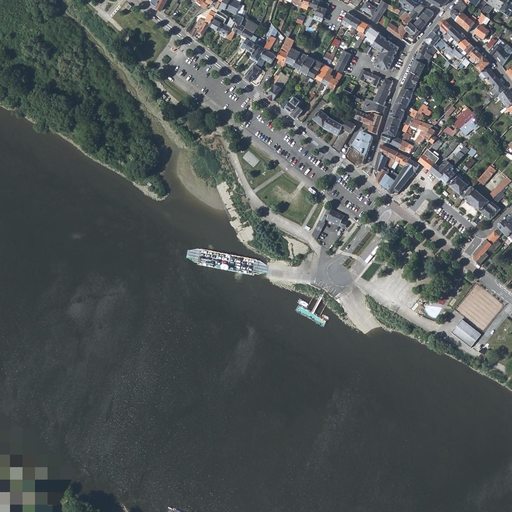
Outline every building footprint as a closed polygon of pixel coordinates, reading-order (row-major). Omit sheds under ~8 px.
[(159,0),(156,7),(162,11),(167,0),(159,0)] [(216,7),(215,8),(218,10),(223,2),(223,0),(219,0),(219,1),(218,0),(198,0),(203,4),(202,5),(205,7),(206,7),(207,6),(210,3),(216,7)] [(222,7),(227,9),(231,0),(223,0),(223,2),(218,10),(220,11),(222,7)] [(232,11),(236,13),(239,8),(241,1),(237,0),(232,0),(231,4),(235,6),(232,11)] [(379,5),(386,9),(387,8),(389,4),(381,0),(381,2),(379,5)] [(415,0),(414,0),(401,0),(396,8),(401,10),(405,12),(407,11),(410,13),(412,11),(414,8),(417,5),(418,2),(415,0)] [(468,7),(471,2),(468,0),(462,0),(459,4),(451,12),(452,16),(457,20),(462,14),(465,10),(468,7)] [(494,7),(500,11),(507,0),(490,0),(490,1),(488,3),(485,7),(482,11),(483,13),(484,14),(486,16),(494,7)] [(511,0),(507,0),(500,11),(501,12),(499,13),(501,14),(502,13),(509,18),(511,13),(511,0)] [(324,2),(321,1),(319,5),(317,8),(315,14),(313,17),(313,18),(322,21),(324,17),(327,8),(322,7),(324,2)] [(362,8),(373,15),(377,8),(367,1),(362,8)] [(414,8),(412,11),(410,13),(409,14),(413,17),(415,19),(425,6),(419,3),(418,2),(417,5),(414,8)] [(383,15),(386,9),(379,5),(377,8),(373,15),(372,18),(378,22),(379,22),(383,15)] [(393,6),(391,10),(398,14),(399,13),(402,16),(401,18),(404,20),(407,23),(410,21),(413,17),(409,14),(410,13),(407,11),(405,12),(401,10),(396,8),(393,6)] [(207,17),(205,22),(210,24),(214,16),(218,10),(215,8),(213,7),(202,14),(207,17)] [(236,32),(242,35),(242,34),(243,31),(245,25),(248,18),(245,17),(242,25),(241,24),(244,17),(241,16),(244,10),(239,8),(236,13),(234,19),(236,20),(238,21),(236,26),(234,25),(228,35),(227,37),(231,40),(236,32)] [(427,8),(420,17),(427,23),(434,14),(434,12),(427,8)] [(209,25),(220,31),(224,23),(221,21),(224,13),(220,11),(218,10),(214,16),(210,24),(209,25)] [(344,18),(343,20),(342,23),(345,24),(348,27),(349,26),(350,24),(354,16),(347,12),(344,18)] [(468,19),(462,14),(457,20),(456,21),(462,26),(468,19)] [(390,19),(383,15),(379,22),(387,28),(390,19)] [(351,29),(352,29),(356,31),(357,29),(361,20),(354,16),(350,24),(349,26),(350,26),(351,24),(353,25),(351,29)] [(473,16),(468,19),(462,26),(468,32),(475,23),(474,22),(476,18),(473,16)] [(227,35),(228,35),(234,25),(236,20),(234,19),(232,17),(228,25),(224,23),(220,31),(227,35)] [(415,23),(422,28),(427,23),(420,17),(415,23)] [(486,22),(489,18),(487,17),(483,23),(475,34),(483,40),(490,32),(483,27),(486,22)] [(260,25),(248,18),(245,25),(243,31),(242,34),(242,35),(247,38),(250,40),(255,33),(260,25)] [(198,32),(203,36),(204,34),(206,32),(209,25),(210,24),(205,22),(199,19),(191,34),(194,37),(198,30),(199,31),(198,32)] [(453,43),(457,46),(458,45),(464,38),(456,30),(444,19),(440,25),(444,29),(443,30),(447,34),(445,37),(443,35),(441,38),(445,41),(446,40),(448,41),(451,37),(455,41),(453,43)] [(364,33),(368,24),(364,22),(361,20),(357,29),(361,32),(364,33)] [(407,30),(416,37),(421,30),(411,22),(406,27),(405,28),(407,30)] [(399,27),(390,23),(388,28),(402,39),(405,36),(403,35),(405,33),(407,30),(405,28),(406,27),(403,24),(399,27)] [(359,36),(360,37),(364,39),(365,38),(367,35),(372,26),(368,24),(364,33),(361,32),(359,36)] [(434,31),(441,38),(443,35),(445,37),(447,34),(443,30),(444,29),(440,25),(434,31)] [(265,48),(266,49),(270,51),(277,38),(275,37),(278,31),(275,26),(270,36),(265,48)] [(367,35),(375,40),(379,34),(380,32),(372,26),(367,35)] [(286,30),(284,34),(287,37),(289,39),(289,36),(293,28),(289,27),(288,31),(286,30)] [(461,60),(464,57),(463,56),(461,54),(458,52),(455,49),(453,50),(445,41),(441,38),(434,31),(425,41),(430,45),(431,43),(436,48),(437,49),(439,47),(442,50),(445,47),(451,53),(452,53),(461,60)] [(246,48),(254,53),(256,50),(258,47),(260,43),(261,40),(257,38),(259,35),(255,33),(250,40),(251,41),(246,48)] [(414,39),(405,33),(403,35),(405,36),(402,39),(410,44),(413,44),(414,39)] [(380,51),(375,63),(376,64),(375,65),(387,71),(388,69),(389,70),(395,56),(394,55),(395,52),(396,53),(399,47),(388,40),(388,41),(386,40),(386,39),(379,34),(375,40),(373,44),(373,45),(380,51)] [(365,38),(373,44),(375,40),(367,35),(365,38)] [(296,40),(289,36),(289,39),(287,37),(285,43),(293,47),(296,40)] [(241,48),(245,50),(246,48),(251,41),(250,40),(247,38),(241,48)] [(341,40),(336,38),(332,43),(338,46),(341,40)] [(458,45),(461,48),(464,51),(465,52),(471,45),(464,38),(458,45)] [(486,46),(490,49),(496,42),(493,39),(486,46)] [(432,56),(436,48),(431,43),(430,45),(425,41),(424,42),(419,53),(426,58),(430,61),(432,57),(432,56)] [(492,52),(490,53),(494,57),(501,48),(500,46),(501,45),(503,47),(505,44),(503,42),(502,43),(500,41),(497,46),(495,48),(493,47),(490,50),(492,52)] [(252,56),(259,61),(266,49),(265,48),(260,46),(262,43),(260,43),(258,47),(256,50),(254,53),(252,56)] [(511,52),(511,48),(506,43),(505,44),(503,47),(501,45),(500,46),(501,48),(494,57),(495,58),(498,61),(502,67),(506,61),(507,61),(509,57),(511,52)] [(279,63),(284,65),(286,61),(291,53),(290,53),(292,48),(284,44),(278,57),(280,58),(278,63),(279,63)] [(366,44),(362,51),(368,54),(371,47),(366,44)] [(466,53),(470,56),(476,49),(471,45),(465,52),(464,51),(461,54),(463,56),(466,53)] [(292,64),(291,68),(293,69),(294,67),(295,65),(301,52),(294,48),(292,48),(290,53),(291,53),(286,61),(292,64)] [(270,51),(266,49),(259,61),(257,63),(256,64),(258,66),(260,68),(263,63),(265,59),(272,63),(276,55),(270,51)] [(470,56),(479,65),(484,57),(476,49),(470,56)] [(351,54),(344,50),(336,67),(343,71),(351,54)] [(296,66),(301,70),(307,59),(308,56),(301,52),(295,65),(294,67),(295,68),(296,66)] [(423,65),(426,58),(419,53),(415,61),(423,65)] [(301,70),(308,74),(316,59),(312,58),(308,56),(307,59),(301,70)] [(323,61),(330,64),(332,60),(328,58),(325,56),(322,60),(323,61)] [(476,68),(482,73),(491,63),(484,57),(479,65),(476,68)] [(467,67),(470,63),(467,60),(465,58),(462,63),(467,67)] [(315,78),(323,63),(319,61),(316,59),(308,74),(309,75),(315,78)] [(421,78),(426,66),(423,65),(415,61),(410,72),(421,78)] [(315,78),(322,82),(330,67),(323,63),(315,78)] [(494,95),(496,97),(500,93),(507,86),(505,84),(504,85),(501,82),(492,71),(492,70),(493,71),(495,69),(491,63),(482,73),(480,75),(482,77),(484,75),(491,83),(498,92),(494,95)] [(251,82),(261,69),(260,68),(258,66),(256,64),(245,78),(251,82)] [(325,83),(328,85),(333,77),(330,75),(331,74),(334,69),(330,67),(322,82),(317,91),(318,92),(319,91),(320,91),(325,83)] [(368,73),(368,72),(362,69),(360,72),(367,75),(365,79),(373,82),(371,85),(377,87),(380,81),(382,83),(383,80),(381,79),(381,78),(372,74),(371,74),(368,73)] [(273,82),(275,83),(281,72),(281,71),(280,70),(279,71),(278,71),(273,82)] [(286,75),(281,72),(275,83),(268,96),(274,100),(283,87),(288,81),(290,75),(287,73),(286,75)] [(359,79),(364,81),(365,79),(367,75),(360,72),(357,78),(358,79),(359,79)] [(414,93),(421,78),(410,72),(407,80),(403,89),(414,93)] [(328,85),(335,89),(343,75),(341,74),(339,73),(337,77),(334,75),(333,77),(328,85)] [(389,92),(392,86),(393,82),(392,82),(386,79),(385,81),(384,84),(382,88),(380,87),(374,102),(384,106),(386,102),(384,101),(386,98),(387,95),(389,96),(390,92),(389,92)] [(348,85),(345,90),(350,93),(352,94),(353,93),(354,90),(357,84),(354,82),(353,85),(349,83),(348,85)] [(500,97),(508,108),(511,105),(511,92),(509,88),(507,86),(500,93),(502,95),(500,97)] [(409,104),(414,93),(403,89),(399,98),(396,103),(408,107),(412,109),(413,110),(415,111),(415,109),(412,106),(409,104)] [(301,101),(295,96),(293,98),(290,102),(285,109),(291,114),(298,105),(301,101)] [(287,99),(281,106),(285,109),(290,102),(287,99)] [(374,112),(375,112),(383,115),(386,107),(384,106),(374,102),(367,99),(366,103),(364,108),(363,111),(367,112),(374,112)] [(411,111),(412,109),(408,107),(396,103),(393,109),(405,114),(407,109),(410,110),(411,111)] [(428,107),(424,104),(418,113),(414,119),(413,119),(410,126),(412,127),(419,129),(420,127),(422,123),(422,122),(421,121),(422,119),(420,119),(421,117),(421,114),(422,113),(425,114),(428,107)] [(303,110),(298,105),(291,114),(296,119),(303,110)] [(456,109),(453,106),(445,114),(448,117),(456,109)] [(458,122),(462,127),(475,115),(468,108),(462,114),(463,114),(458,119),(459,121),(458,122)] [(356,120),(360,111),(355,109),(354,109),(351,115),(354,116),(353,118),(356,120)] [(403,119),(405,114),(393,109),(390,116),(400,120),(402,121),(404,123),(405,124),(410,126),(413,119),(409,117),(409,116),(406,121),(403,119)] [(413,110),(409,117),(413,119),(414,119),(418,113),(415,111),(413,110)] [(314,120),(324,129),(329,119),(330,117),(321,111),(314,120)] [(360,111),(356,120),(362,123),(363,123),(367,115),(360,111)] [(370,114),(368,115),(367,115),(363,123),(371,126),(372,126),(377,115),(374,114),(372,113),(370,113),(370,114)] [(377,115),(372,126),(376,128),(378,129),(382,117),(377,115)] [(400,127),(402,121),(400,120),(390,116),(387,125),(399,129),(402,130),(403,128),(400,127)] [(324,129),(338,137),(344,127),(329,119),(324,129)] [(431,125),(422,122),(422,123),(420,127),(419,129),(419,130),(423,131),(422,134),(425,135),(426,132),(429,133),(432,128),(434,126),(437,122),(435,120),(431,125)] [(349,136),(350,136),(356,126),(351,123),(347,121),(344,127),(338,137),(333,147),(337,150),(341,150),(349,136)] [(397,135),(399,129),(387,125),(385,134),(394,137),(399,138),(399,136),(397,135)] [(376,128),(372,126),(371,126),(369,132),(377,135),(378,129),(376,128)] [(425,138),(429,141),(436,132),(438,130),(434,126),(432,128),(429,133),(425,138)] [(411,135),(410,134),(411,131),(410,131),(411,129),(409,127),(407,132),(403,140),(407,142),(411,135)] [(457,132),(448,127),(444,132),(452,136),(457,132)] [(361,132),(357,139),(353,146),(361,153),(366,157),(370,147),(373,139),(373,138),(372,136),(361,132)] [(429,141),(433,144),(438,138),(436,137),(438,134),(436,132),(429,141)] [(391,144),(394,137),(385,134),(383,139),(384,140),(391,144)] [(420,135),(416,141),(421,145),(425,138),(420,135)] [(446,139),(441,135),(438,138),(433,144),(429,149),(434,153),(435,151),(436,151),(446,139)] [(399,138),(394,137),(391,144),(395,147),(399,149),(403,140),(401,139),(399,138)] [(456,147),(460,142),(455,138),(445,153),(442,157),(444,159),(451,152),(456,147)] [(415,147),(407,142),(403,140),(399,149),(406,153),(407,152),(410,154),(415,147)] [(441,168),(437,164),(431,171),(442,180),(454,167),(461,159),(470,149),(472,147),(473,147),(471,145),(468,149),(466,147),(468,145),(465,142),(463,145),(465,146),(460,152),(450,163),(448,161),(441,168)] [(354,165),(361,153),(353,146),(347,157),(347,159),(354,165)] [(399,153),(382,146),(380,153),(395,161),(399,153)] [(434,155),(428,151),(420,162),(431,171),(437,164),(440,159),(438,158),(440,155),(436,152),(434,155)] [(389,170),(395,161),(380,153),(380,152),(376,165),(374,174),(376,178),(378,184),(380,185),(386,175),(389,170)] [(357,167),(364,165),(366,157),(361,153),(354,165),(357,167)] [(399,163),(406,167),(410,160),(411,159),(407,157),(399,153),(395,161),(389,170),(393,172),(399,163)] [(465,165),(469,168),(475,161),(472,158),(465,165)] [(399,193),(415,173),(420,165),(410,160),(406,167),(396,182),(389,192),(392,195),(398,194),(399,193)] [(469,168),(465,165),(459,171),(447,185),(464,198),(472,189),(458,176),(466,167),(468,169),(469,168)] [(496,170),(491,166),(485,174),(480,180),(479,181),(484,185),(496,170)] [(459,171),(454,167),(442,180),(447,185),(459,171)] [(396,182),(386,175),(380,185),(389,192),(396,182)] [(470,183),(474,186),(479,181),(480,180),(476,176),(470,183)] [(486,198),(473,188),(472,189),(464,198),(472,205),(481,212),(492,201),(494,199),(498,195),(501,192),(508,185),(511,181),(507,177),(486,198)] [(492,201),(481,212),(491,221),(501,210),(496,205),(492,201)] [(326,208),(312,236),(317,240),(326,223),(324,222),(326,218),(327,219),(327,220),(342,227),(345,221),(343,220),(346,216),(332,209),(332,211),(326,208)] [(501,230),(505,225),(507,223),(505,221),(498,227),(499,229),(501,230)] [(496,232),(494,231),(492,234),(488,238),(486,240),(492,245),(497,240),(503,233),(510,226),(507,223),(505,225),(501,230),(499,229),(496,232)] [(511,224),(511,225),(510,226),(503,233),(508,239),(509,238),(511,235),(511,224)] [(477,262),(492,245),(486,240),(480,247),(473,255),(474,260),(475,261),(477,262)] [(501,244),(497,240),(492,245),(477,262),(480,265),(489,256),(487,254),(489,251),(490,252),(493,252),(501,244)] [(462,319),(452,332),(471,347),(482,334),(462,319)] [(11,500),(25,508),(31,496),(18,488),(11,500)]
